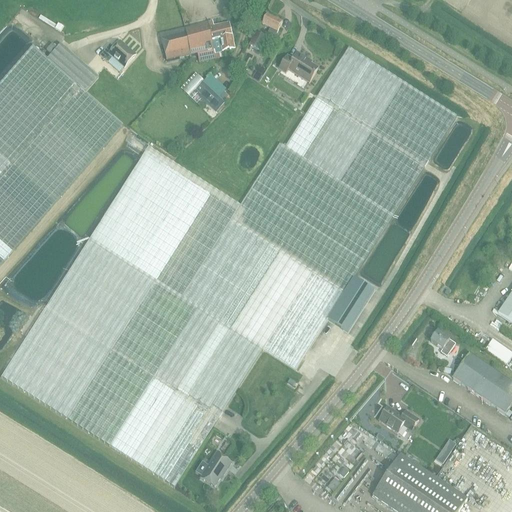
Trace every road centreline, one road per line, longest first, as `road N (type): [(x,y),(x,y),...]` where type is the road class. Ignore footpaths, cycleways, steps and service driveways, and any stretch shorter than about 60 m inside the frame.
road 1 (secondary): [(239,511),(377,350),(511,140)]
road 2 (tertiary): [(511,108),(364,16)]
